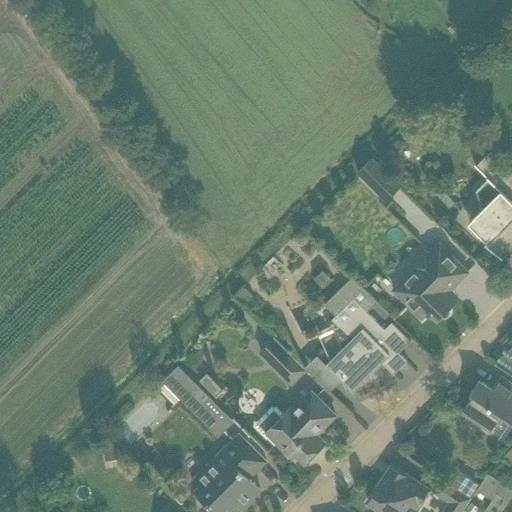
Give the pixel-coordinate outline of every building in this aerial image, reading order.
[(488,178),(476,190),(481,210),(468,223),(482,237),(480,238),(499,257),(511,244),(511,201),(502,191),(511,180),(511,172),(490,151),(475,166),(488,178)] [(357,173),(386,201),(400,187),(372,158),(357,173)] [(414,269),(403,280),(417,295),(407,304),(422,318),(427,312),(429,314),(431,312),(438,319),(440,317),(442,318),(443,318),(446,318),(447,317),(448,316),(449,314),(449,312),(449,311),(447,309),(455,302),(448,295),(448,291),(468,272),(453,258),(439,244),(428,255),(425,252),(411,265),(414,269)] [(342,380),(347,391),(351,389),(353,391),(359,385),(376,377),(373,371),(382,363),(393,374),(407,361),(399,352),(410,341),(391,322),(384,329),(367,311),(377,301),(352,277),(325,303),(337,315),(332,320),(351,339),(326,364),(342,380)] [(245,288),(237,296),(245,304),(253,296),(245,288)] [(260,352),(274,365),(291,383),(305,369),(274,338),(260,352)] [(168,375),(185,392),(181,397),(216,432),(226,422),(218,415),(223,410),(178,365),(168,375)] [(208,373),(201,380),(217,397),(224,390),(208,373)] [(462,412),(478,423),(490,431),(502,414),(511,420),(511,383),(500,376),(492,388),(479,380),(470,393),(473,395),(462,412)] [(256,422),(256,426),(274,445),(277,442),(292,458),(296,454),(305,462),(325,443),(316,434),(335,415),(321,401),(311,391),(292,410),(290,408),(284,414),(276,406),(271,407),(256,422)] [(204,500),(202,502),(209,509),(211,507),(215,511),(237,511),(260,490),(249,478),(266,461),(238,434),(192,480),(199,486),(194,490),(204,500)] [(511,443),(503,455),(511,461),(511,443)] [(116,444),(104,446),(106,459),(119,457),(116,444)] [(428,469),(471,498),(490,470),(465,453),(457,465),(440,453),(428,469)] [(415,481),(398,470),(392,466),(368,502),(382,511),(414,511),(429,490),(415,481)] [(488,473),(476,490),(487,496),(498,480),(488,473)] [(442,511),(461,511),(471,498),(443,479),(434,493),(449,502),(442,511)] [(180,493),(174,499),(180,505),(186,499),(180,493)] [(511,511),(511,503),(497,494),(486,511),(487,511),(511,511)]
